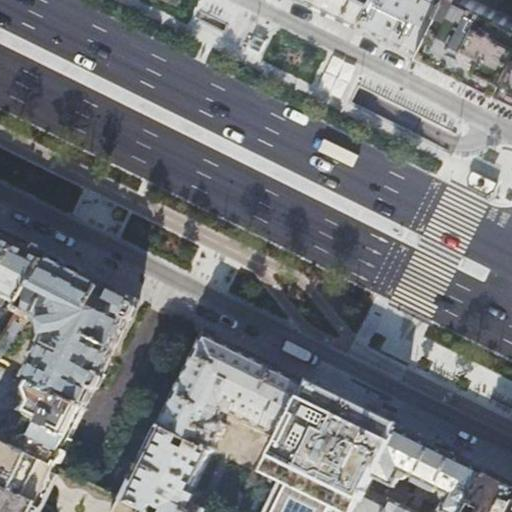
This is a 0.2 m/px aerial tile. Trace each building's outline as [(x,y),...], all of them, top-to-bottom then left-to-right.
[(323,0),(333,4),(330,10),(344,17),(358,24),(362,19),(371,0),(323,0)] [(402,38),(422,48),(446,0),(371,0),(362,19),(402,38)] [(511,0),(446,0),(422,48),(445,59),(468,70),(489,81),(511,92),(511,91),(511,0)] [(0,306),(0,307),(4,305),(8,298),(23,305),(52,257),(0,231),(0,306)] [(88,409),(141,300),(122,291),(95,278),(70,265),(52,257),(23,305),(0,343),(0,363),(29,314),(45,322),(47,334),(39,351),(36,350),(32,359),(35,360),(26,379),(29,380),(88,409)] [(152,511),(209,511),(210,510),(201,505),(201,503),(203,503),(202,491),(196,491),(229,425),(229,423),(224,421),(229,412),(285,439),(312,385),(210,334),(127,500),(152,511)] [(60,466),(88,409),(29,380),(25,388),(29,400),(34,403),(22,427),(21,426),(8,430),(4,439),(60,466)] [(360,511),(402,429),(312,385),(285,439),(279,450),(271,466),(248,511),(360,511)] [(360,511),(414,511),(394,501),(391,507),(374,498),(382,481),(399,489),(407,474),(451,496),(443,511),(444,511),(471,511),(491,473),(470,462),(447,451),(416,436),(402,429),(360,511)] [(36,511),(60,466),(4,439),(0,436),(0,511),(36,511)] [(265,463),(271,466),(279,450),(273,447),(265,463)] [(511,511),(511,483),(491,473),(471,511),(511,511)] [(152,511),(127,500),(121,511),(152,511)]
